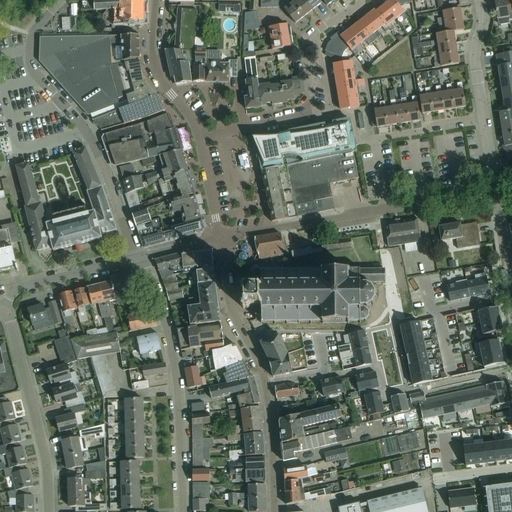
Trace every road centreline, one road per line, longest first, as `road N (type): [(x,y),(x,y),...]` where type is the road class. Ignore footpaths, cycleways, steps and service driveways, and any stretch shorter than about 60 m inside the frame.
road 1 (residential): [(132,256),(88,134),(30,65),(32,30),(59,0)]
road 2 (tertiary): [(275,511),(264,384),(230,309),(220,237)]
road 3 (residential): [(143,259),(174,353),(182,511)]
road 4 (residential): [(47,511),(43,442),(6,306)]
road 5 (unclassified): [(220,237),(385,209)]
road 6 (tertiary): [(198,136),(157,76),(156,0)]
road 7 (unclassified): [(6,306),(19,287),(132,256)]
